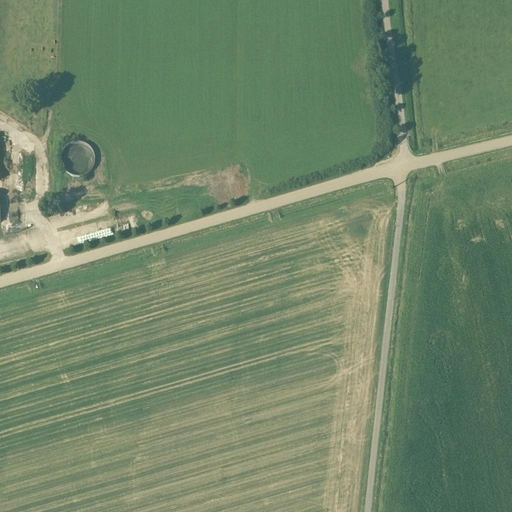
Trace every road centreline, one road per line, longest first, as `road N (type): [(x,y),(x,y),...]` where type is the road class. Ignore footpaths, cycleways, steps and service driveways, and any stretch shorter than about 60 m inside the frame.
road 1 (unclassified): [(0,283),(406,166)]
road 2 (unclassified): [(366,511),(406,166)]
road 3 (unclassified): [(406,166),(388,0)]
road 4 (track): [(0,116),(45,155),(38,218),(52,244)]
